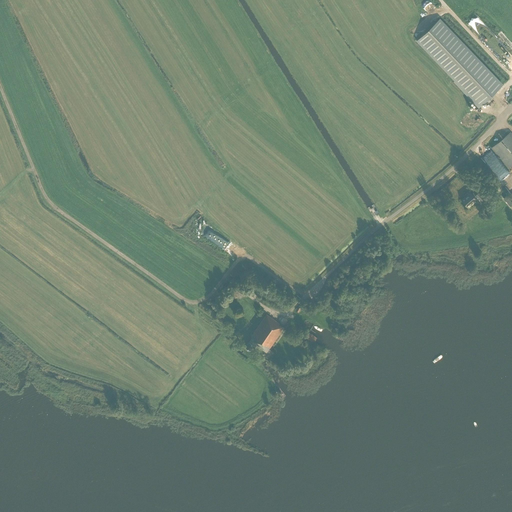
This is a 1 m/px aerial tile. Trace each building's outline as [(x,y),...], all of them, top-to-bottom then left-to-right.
[(415,0),(428,13),(435,6),(428,0),(415,0)] [(502,85),(439,19),(417,41),(480,106),(502,85)] [(511,133),(511,132),(491,148),(508,168),(511,165),(511,133)] [(479,158),(488,168),(497,159),(488,150),(479,158)] [(500,171),(495,175),(500,181),(504,178),(500,171)] [(476,200),(470,192),(461,200),(467,208),(476,200)] [(485,198),(479,192),(475,195),(481,201),(485,198)] [(238,285),(232,293),(240,299),(246,291),(238,285)] [(255,344),(267,352),(284,328),(280,325),(280,324),(275,321),(276,318),(272,315),(271,317),(266,314),(251,336),(252,337),(245,347),(250,350),(255,344)]
